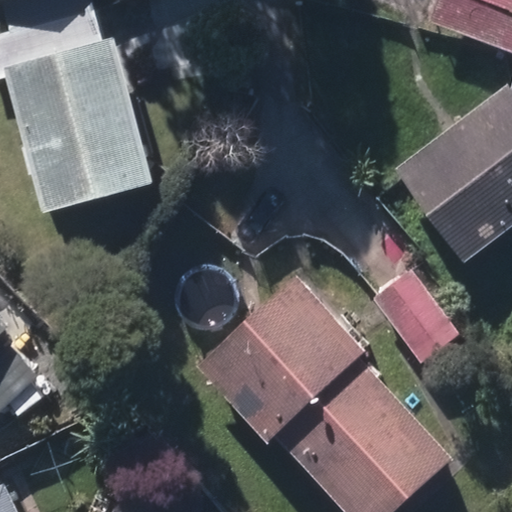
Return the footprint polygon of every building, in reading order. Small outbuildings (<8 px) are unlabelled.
[(0,0),(0,45),(97,21),(91,0),(0,0)] [(511,0),(445,0),(435,29),(511,57),(511,0)] [(105,49),(97,21),(0,45),(0,84),(8,83),(45,219),(154,190),(116,46),(105,49)] [(395,179),(465,271),(511,234),(511,97),(508,93),(395,179)] [(375,303),(423,368),(460,340),(413,276),(375,303)] [(274,442),(339,511),(401,511),(452,464),(359,364),(365,356),(297,284),(201,373),(269,447),(274,442)] [(0,341),(9,333),(0,322),(0,341)] [(0,361),(0,418),(47,373),(19,343),(0,361)] [(0,496),(0,511),(13,511),(5,494),(0,496)]
